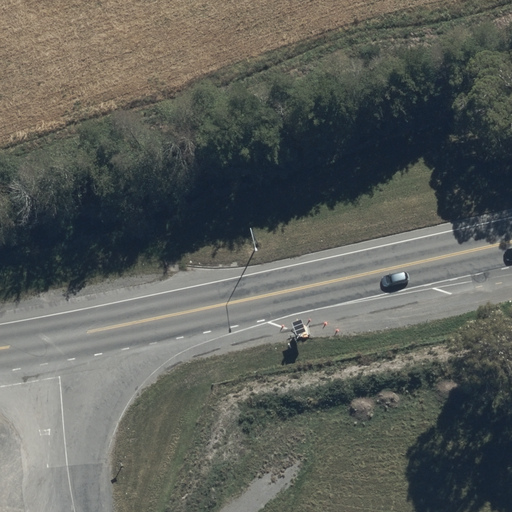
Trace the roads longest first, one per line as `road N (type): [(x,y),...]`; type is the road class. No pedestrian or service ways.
road 1 (secondary): [(511,241),(54,336)]
road 2 (unclassified): [(54,336),(73,511)]
